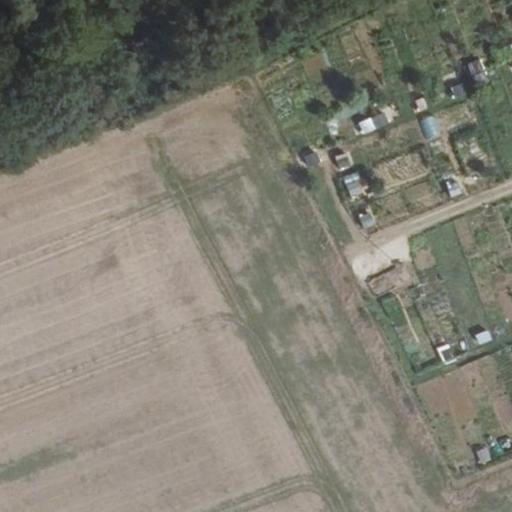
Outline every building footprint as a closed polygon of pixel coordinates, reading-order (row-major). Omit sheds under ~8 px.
[(401,26),(391,31),(400,52),(410,47),(401,26)] [(511,42),(488,48),(492,67),(511,62),(511,42)] [(464,62),(469,86),(483,84),(479,59),(464,62)] [(386,111),(358,121),(363,133),(390,123),(386,111)] [(427,140),(440,136),(435,116),(421,120),(427,140)] [(339,170),(352,166),(347,148),(334,151),(339,170)] [(378,293),(407,280),(401,267),(373,280),(378,293)]
